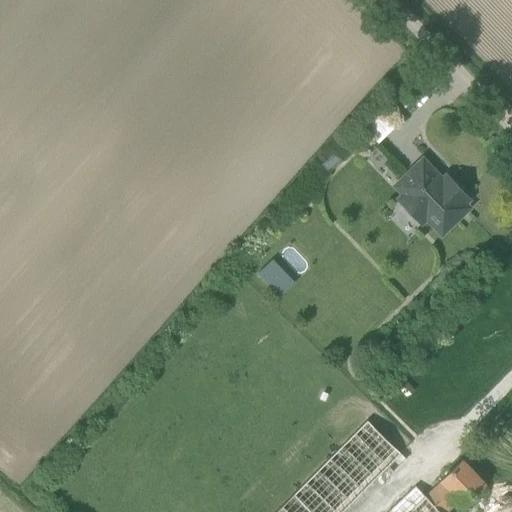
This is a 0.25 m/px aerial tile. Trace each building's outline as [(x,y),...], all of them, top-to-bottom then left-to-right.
[(377,168),(387,159),(373,144),(363,153),(377,168)] [(441,232),(467,207),(463,203),(468,198),(447,175),(441,181),(422,161),(396,185),(405,194),(398,200),(419,223),(426,216),(441,232)] [(271,257),(256,272),(280,294),(295,279),(271,257)] [(406,459),(400,453),(367,420),(294,494),(311,511),(341,511),(388,466),(393,471),(406,459)] [(416,486),(388,511),(446,511),(456,503),(460,507),(484,483),(462,460),(439,484),(440,485),(426,498),(416,486)] [(311,511),(294,494),(275,511),(311,511)]
